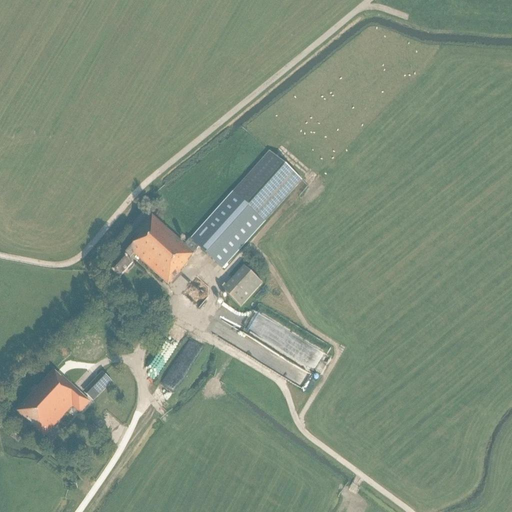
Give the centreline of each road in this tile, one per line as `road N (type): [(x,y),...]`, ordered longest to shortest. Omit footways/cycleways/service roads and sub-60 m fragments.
road 1 (track): [(409,511),(301,428),(281,383),(202,336)]
road 2 (track): [(298,422),(341,349),(307,327),(249,245)]
road 3 (unclassified): [(78,511),(138,412),(143,385),(136,363)]
